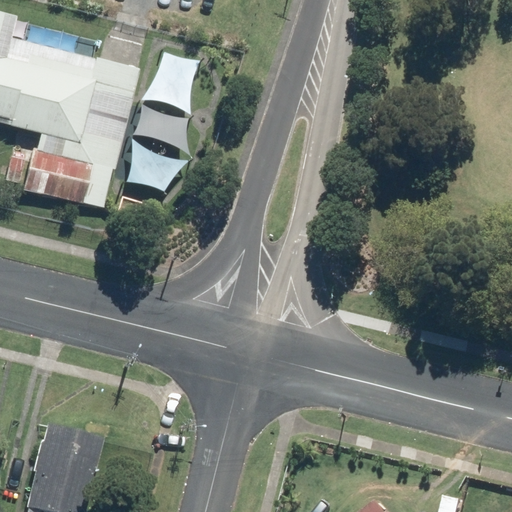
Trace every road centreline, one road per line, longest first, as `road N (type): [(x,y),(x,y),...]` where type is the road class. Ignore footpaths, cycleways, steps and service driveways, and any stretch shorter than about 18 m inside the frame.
road 1 (residential): [(511,414),(248,350)]
road 2 (residential): [(248,350),(0,288)]
road 3 (tertiary): [(208,511),(248,350)]
